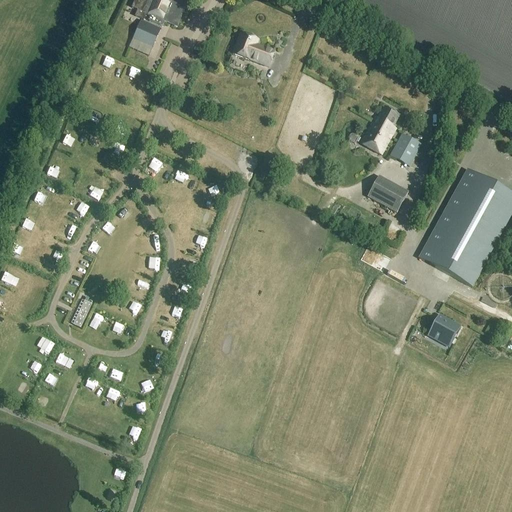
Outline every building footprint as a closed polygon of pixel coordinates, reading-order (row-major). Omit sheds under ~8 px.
[(176,28),(188,0),(135,0),(132,9),(138,11),(135,17),(143,21),(146,15),(150,17),(148,22),(161,27),(163,23),(176,28)] [(148,57),(152,49),(160,30),(140,21),(132,41),(140,44),(137,52),(148,57)] [(268,68),(274,53),(256,46),(257,42),(240,35),(232,56),(249,62),(250,61),(268,68)] [(373,118),(359,144),(381,157),(396,130),(393,129),(399,118),(384,109),(377,120),(373,118)] [(422,146),(402,136),(391,158),(410,169),(422,146)] [(51,168),(49,176),(59,178),(61,171),(51,168)] [(472,289),(511,215),(511,196),(467,172),(418,260),(472,289)] [(368,198),(397,214),(408,194),(379,178),(368,198)] [(93,186),(89,196),(101,201),(105,191),(93,186)] [(189,266),(199,269),(202,261),(192,258),(189,266)] [(12,286),(16,276),(7,272),(3,281),(12,286)] [(84,303),(74,326),(80,329),(91,305),(87,303),(89,299),(86,298),(84,303)] [(463,330),(441,318),(429,339),(452,351),(463,330)] [(152,379),(142,382),(146,393),(156,390),(152,379)]
